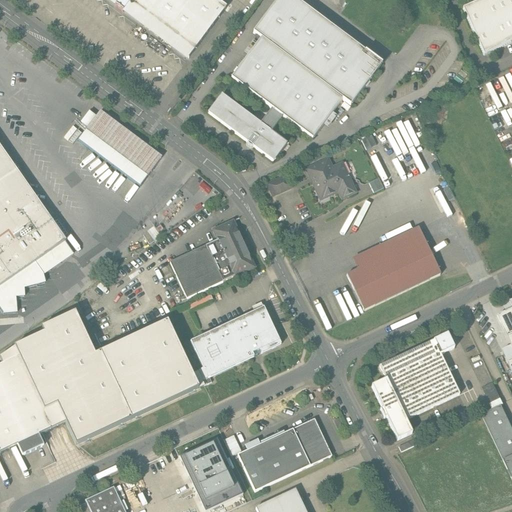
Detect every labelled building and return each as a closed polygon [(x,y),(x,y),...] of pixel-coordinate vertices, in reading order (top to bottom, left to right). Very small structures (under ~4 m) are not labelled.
[(188,58),(225,10),(211,0),(110,0),(116,4),(115,7),(122,12),(124,10),(188,58)] [(221,96),(207,114),(236,135),(249,145),(273,163),(287,145),(271,133),(282,118),(312,141),(342,101),(350,106),(381,65),(294,0),(277,0),(253,34),(261,40),(231,80),(271,110),(260,125),(250,117),(221,96)] [(511,0),(483,0),(462,9),(483,56),(511,42),(511,0)] [(144,189),(164,159),(102,114),(83,142),(144,189)] [(0,295),(72,244),(0,142),(0,295)] [(321,190),(325,199),(338,193),(342,200),(355,194),(350,183),(346,181),(348,177),(346,177),(346,175),(342,165),(332,170),(327,161),(320,164),(319,163),(312,166),(313,167),(306,171),(310,180),(312,179),(317,191),(321,190)] [(231,224),(213,232),(217,241),(169,264),(186,300),(252,270),(253,269),(253,268),(249,261),(250,261),(249,259),(245,252),(245,251),(245,250),(241,243),(241,242),(240,241),(237,233),(236,232),(233,225),(232,223),(231,224)] [(346,276),(363,312),(440,276),(417,229),(352,260),(357,271),(346,276)] [(511,304),(509,306),(511,314),(503,318),(511,339),(511,351),(508,353),(511,362),(511,304)] [(209,379),(281,346),(263,309),(190,343),(203,370),(197,373),(204,387),(211,384),(209,379)] [(100,354),(95,357),(75,314),(41,330),(44,334),(19,346),(58,428),(65,424),(76,447),(132,421),(100,354)] [(132,421),(204,387),(197,373),(191,375),(167,323),(100,354),(132,421)] [(404,445),(417,438),(413,427),(464,399),(436,342),(382,368),(389,384),(377,390),(404,445)] [(0,366),(0,454),(17,446),(22,457),(43,447),(38,436),(58,428),(19,346),(14,349),(0,358),(0,361),(2,365),(0,366)] [(511,454),(511,427),(502,406),(483,414),(504,459),(511,454)] [(254,494),(331,458),(318,430),(319,428),(316,422),(312,420),(305,423),(305,425),(259,447),(256,441),(243,447),(245,453),(237,457),(254,494)] [(233,436),(223,441),(231,457),(241,453),(233,436)] [(179,459),(204,511),(208,511),(243,496),(217,441),(179,459)] [(114,490),(113,488),(85,502),(86,504),(76,509),(74,511),(124,511),(114,490)] [(304,511),(295,491),(255,510),(256,511),(304,511)]
